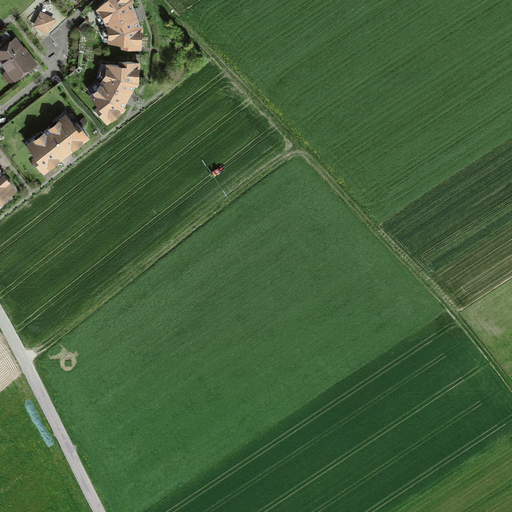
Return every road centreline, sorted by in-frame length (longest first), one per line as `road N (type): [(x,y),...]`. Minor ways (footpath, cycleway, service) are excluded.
road 1 (track): [(511,382),(487,346),(154,0)]
road 2 (track): [(296,148),(24,362)]
road 3 (unclassified): [(94,511),(0,316)]
